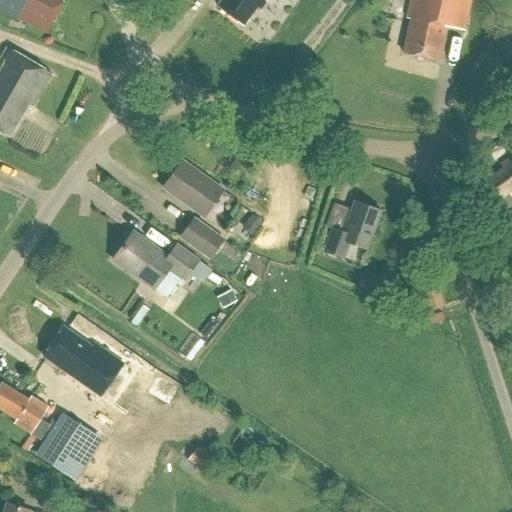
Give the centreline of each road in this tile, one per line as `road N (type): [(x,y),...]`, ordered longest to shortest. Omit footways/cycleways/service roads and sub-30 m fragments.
road 1 (unclassified): [(511,424),(425,157)]
road 2 (unclassified): [(198,105),(425,157)]
road 3 (unclassified): [(0,282),(109,133)]
